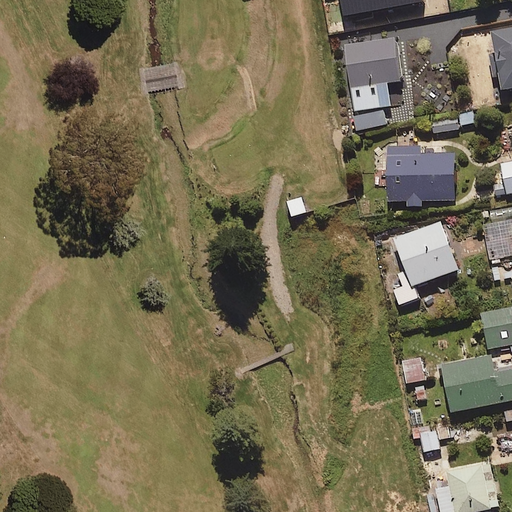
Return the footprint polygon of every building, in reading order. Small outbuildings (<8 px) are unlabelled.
[(400,80),(397,38),(342,41),(347,129),(391,126),(388,81),(400,80)] [(457,113),(432,114),(433,132),(458,130),(457,113)] [(387,147),(387,199),(405,199),(405,207),(423,207),(423,199),(454,200),(455,154),(421,153),(421,147),(387,147)] [(511,192),(511,161),(501,164),(507,194),(511,192)] [(511,255),(511,212),(511,211),(482,217),(490,259),(511,255)] [(442,221),(394,238),(410,286),(396,290),(401,304),(419,298),(415,284),(458,270),(442,221)] [(511,344),(511,307),(482,312),(488,348),(511,344)] [(511,354),(492,358),(491,355),(441,365),(450,412),(511,399),(511,354)] [(424,381),(421,359),(404,361),(406,383),(424,381)] [(451,437),(450,429),(421,433),(424,451),(440,449),(438,440),(451,437)] [(471,511),(498,507),(490,462),(446,471),(450,487),(436,489),(440,511),(471,511)]
